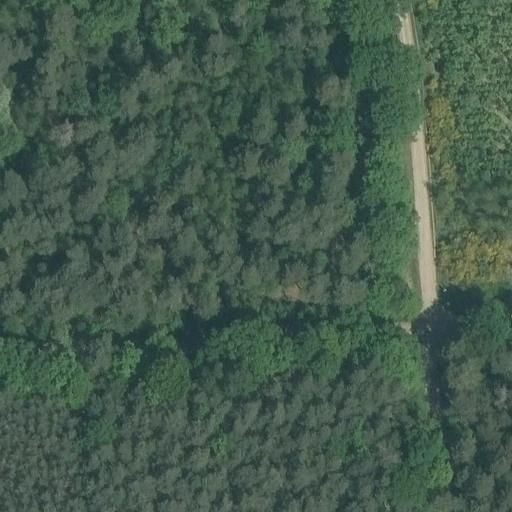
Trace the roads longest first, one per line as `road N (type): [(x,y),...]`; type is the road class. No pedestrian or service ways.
road 1 (track): [(435,326),(0,370)]
road 2 (track): [(435,326),(392,0)]
road 3 (track): [(435,326),(448,511)]
